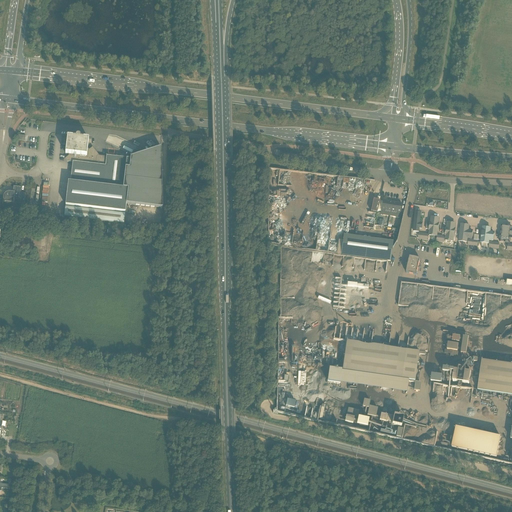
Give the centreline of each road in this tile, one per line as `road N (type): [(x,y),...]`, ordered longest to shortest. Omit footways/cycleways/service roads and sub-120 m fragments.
road 1 (primary): [(230,511),(220,78)]
road 2 (primary): [(14,101),(388,146)]
road 3 (primary): [(390,118),(17,71)]
road 4 (track): [(263,441),(511,505)]
road 5 (unclassified): [(385,173),(175,132)]
road 6 (track): [(0,373),(177,418)]
road 7 (track): [(268,511),(263,441),(177,418)]
